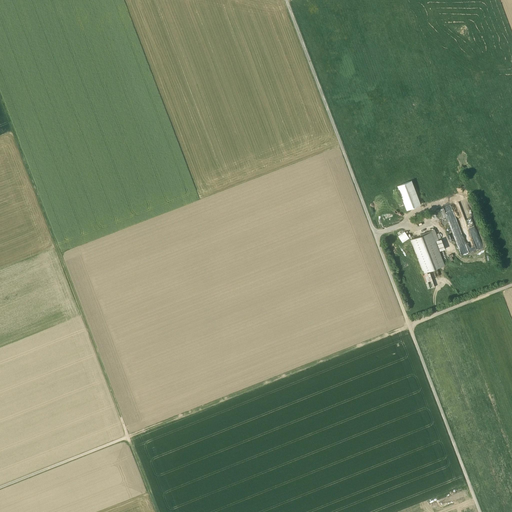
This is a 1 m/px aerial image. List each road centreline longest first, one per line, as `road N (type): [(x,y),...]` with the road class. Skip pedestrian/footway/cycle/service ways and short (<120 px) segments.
road 1 (track): [(0,487),(511,284)]
road 2 (track): [(479,511),(286,0)]
road 3 (track): [(0,91),(156,511)]
